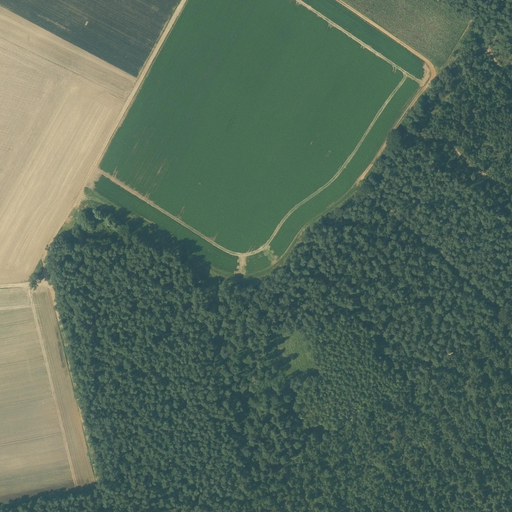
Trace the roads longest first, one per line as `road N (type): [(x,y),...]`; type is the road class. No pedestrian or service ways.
road 1 (track): [(436,73),(364,189),(309,223),(291,254),(256,278),(269,333),(258,353),(252,483)]
road 2 (track): [(183,0),(50,237),(48,280),(0,286)]
road 3 (track): [(48,280),(104,511)]
road 4 (track): [(511,308),(364,189)]
road 5 (track): [(336,0),(436,73)]
